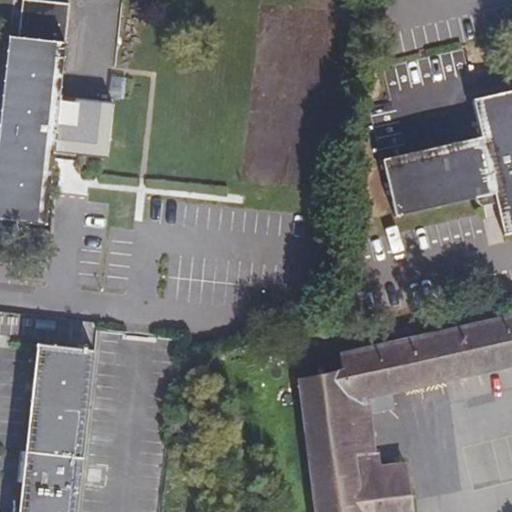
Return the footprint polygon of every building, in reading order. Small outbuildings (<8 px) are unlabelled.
[(72,2),(56,0),(21,0),(18,31),(10,30),(0,117),(0,212),(49,218),(56,147),(85,150),(110,153),(116,98),(63,92),(72,2)] [(511,92),(477,100),(485,140),(388,161),(400,214),(496,193),(505,233),(511,231),(511,92)] [(376,454),(371,415),(395,409),(392,395),(511,367),(511,313),(337,354),(340,367),(294,379),(311,511),(362,511),(357,469),(381,466),(379,454),(376,454)] [(75,511),(93,342),(37,336),(19,511),(75,511)] [(410,511),(404,463),(381,466),(357,469),(362,511),(410,511)]
